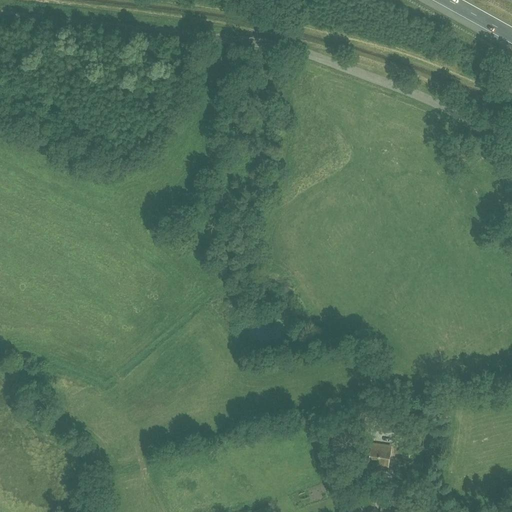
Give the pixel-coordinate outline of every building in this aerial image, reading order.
[(440,416),(450,415),(449,400),(439,400),(440,416)] [(413,424),(405,408),(390,414),(397,429),(413,424)] [(415,422),(400,432),(405,440),(420,431),(415,422)] [(425,426),(423,447),(436,448),(437,428),(425,426)] [(391,446),(373,443),(369,466),(387,470),(391,446)]
